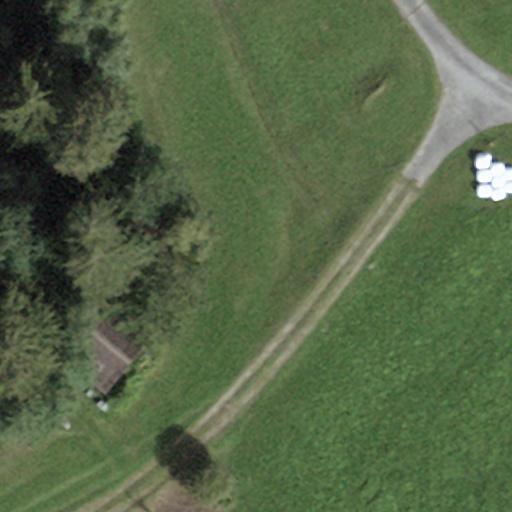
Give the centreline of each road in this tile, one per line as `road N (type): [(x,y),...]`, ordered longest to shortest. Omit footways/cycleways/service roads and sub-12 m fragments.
road 1 (track): [(486,85),(276,352),(228,390),(0,510)]
road 2 (track): [(511,94),(486,85),(411,0)]
